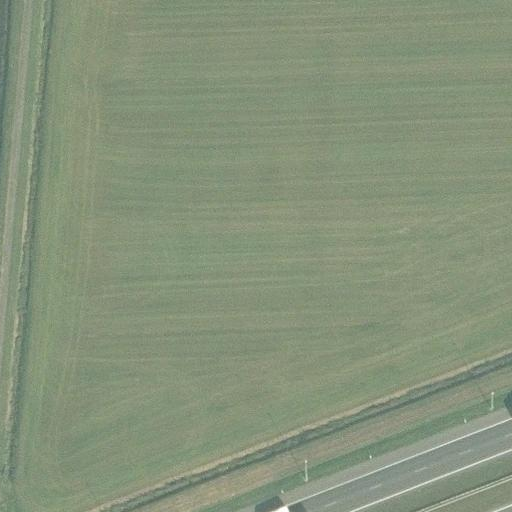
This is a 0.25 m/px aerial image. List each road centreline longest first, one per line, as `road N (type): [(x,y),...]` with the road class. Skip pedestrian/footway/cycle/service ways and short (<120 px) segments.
road 1 (unclassified): [(0,334),(26,0)]
road 2 (motorway): [(511,434),(311,511)]
